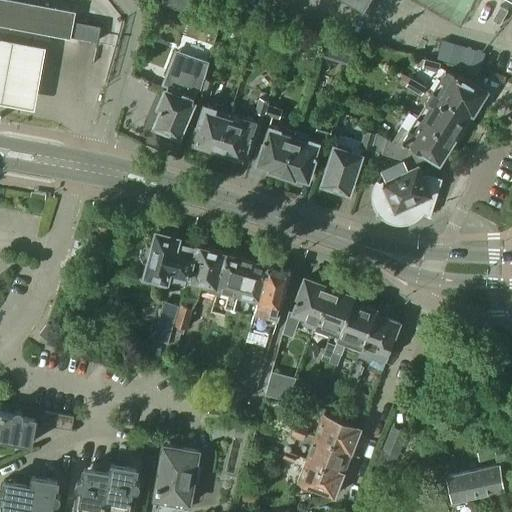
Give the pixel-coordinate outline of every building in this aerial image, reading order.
[(0,0),(0,24),(69,37),(71,38),(71,36),(85,39),(98,41),(101,26),(73,21),(74,12),(76,12),(76,11),(74,10),(16,0),(0,0)] [(177,0),(158,0),(158,5),(175,9),(177,0)] [(328,32),(323,47),(351,56),(355,41),(328,32)] [(44,43),(0,34),(0,99),(33,106),(33,102),(38,75),(42,52),(44,43)] [(443,40),(438,60),(479,71),(485,51),(443,40)] [(199,90),(203,76),(208,60),(207,60),(206,62),(175,50),(164,77),(169,79),(159,105),(162,106),(154,124),(157,125),(156,128),(167,133),(168,131),(179,135),(194,96),(196,89),(199,90)] [(441,64),(425,59),(423,69),(438,73),(441,64)] [(432,91),(432,92),(468,114),(470,111),(473,109),(484,91),(457,75),(457,76),(447,70),(445,71),(439,80),(443,82),(436,93),(432,91)] [(213,79),(203,76),(199,90),(209,93),(213,79)] [(420,96),(425,88),(410,79),(405,87),(420,96)] [(468,114),(432,92),(424,105),(419,102),(412,114),(420,119),(454,141),(460,131),(460,128),(468,114)] [(255,112),(264,114),(267,104),(269,99),(259,96),(255,112)] [(216,152),(229,113),(216,109),(217,107),(202,102),(196,121),(198,121),(192,141),(205,146),(208,149),(216,152)] [(282,108),(267,104),(264,114),(279,118),(282,108)] [(242,117),(229,113),(216,152),(225,155),(229,153),(242,157),(248,138),(250,139),(256,120),(242,115),(242,117)] [(449,150),(454,141),(420,119),(412,132),(403,126),(393,142),(377,132),(372,150),(403,160),(381,169),(385,180),(383,181),(383,182),(377,185),(376,187),(375,190),(374,193),(374,195),(374,198),(374,201),(375,204),(376,206),(377,209),(378,211),(380,213),(382,215),(384,217),(386,219),(388,220),(391,221),(393,222),(396,223),(399,223),(401,223),(404,223),(407,222),(409,221),(412,220),(414,219),(416,217),(418,216),(420,214),(422,211),(423,209),(430,213),(429,215),(430,215),(442,179),(419,171),(418,170),(427,155),(439,162),(445,152),(449,150)] [(331,137),(334,126),(318,122),(315,132),(331,137)] [(281,173),(293,134),(280,130),(281,128),(269,124),(262,144),(263,145),(257,163),(269,167),(272,170),(281,173)] [(372,150),(377,132),(365,129),(361,142),(338,135),(334,147),(333,147),(322,183),(325,184),(326,188),(334,190),(336,188),(349,192),(363,148),(372,150)] [(307,139),(293,134),(281,173),(290,176),(293,174),(306,178),(312,160),(314,160),(321,141),(308,137),(307,139)] [(45,200),(46,193),(31,191),(30,197),(45,200)] [(168,280),(178,239),(176,238),(172,232),(163,230),(159,231),(156,233),(152,246),(147,244),(141,248),(139,256),(143,262),(148,263),(145,277),(167,282),(168,280)] [(215,294),(226,253),(198,246),(188,286),(186,286),(179,311),(175,326),(186,329),(192,308),(197,301),(200,290),(215,294)] [(230,317),(247,259),(240,257),(241,254),(230,252),(229,254),(226,253),(215,294),(217,289),(229,292),(225,307),(226,308),(224,316),(230,317)] [(257,300),(267,267),(268,264),(265,263),(266,261),(255,259),(255,261),(247,259),(230,317),(237,319),(239,311),(241,312),(245,297),(257,300)] [(273,336),(290,272),(282,270),(281,271),(267,267),(257,300),(249,330),(273,336)] [(317,321),(331,286),(322,282),(318,283),(305,278),(293,312),(317,321)] [(352,301),(353,301),(355,297),(342,292),(340,289),(331,286),(317,321),(314,329),(330,335),(332,331),(339,334),(340,334),(352,301)] [(375,314),(376,314),(377,310),(374,309),(373,306),(366,304),(363,305),(353,301),(352,301),(340,334),(339,334),(335,345),(328,363),(337,366),(346,343),(361,348),(375,314)] [(170,342),(175,326),(179,311),(165,308),(157,338),(170,342)] [(396,321),(376,314),(375,314),(361,348),(359,352),(372,357),(368,368),(382,373),(395,337),(393,336),(398,323),(396,321)] [(296,320),(287,317),(282,330),(291,333),(296,320)] [(56,330),(47,323),(40,333),(49,340),(56,330)] [(321,360),(328,363),(335,345),(327,342),(321,360)] [(359,379),(364,366),(355,363),(350,375),(359,379)] [(0,410),(0,437),(31,443),(36,417),(24,415),(24,413),(24,412),(24,411),(23,410),(22,409),(21,409),(20,408),(19,408),(18,408),(16,409),(16,410),(15,411),(14,412),(14,413),(0,410)] [(72,429),(74,415),(45,410),(42,424),(72,429)] [(352,451),(360,427),(323,413),(314,437),(352,451)] [(308,426),(297,421),(294,429),(305,433),(308,426)] [(393,426),(385,446),(399,452),(407,432),(393,426)] [(302,440),(305,433),(294,429),(291,436),(302,440)] [(343,473),(352,451),(314,437),(306,459),(343,473)] [(190,504),(199,450),(163,444),(154,498),(190,504)] [(335,496),(343,473),(306,459),(297,482),(335,496)] [(111,463),(109,471),(102,511),(103,511),(104,509),(121,511),(129,511),(133,489),(135,489),(136,489),(137,489),(138,488),(139,487),(139,486),(140,485),(140,484),(140,483),(139,482),(138,481),(137,480),(136,479),(135,479),(137,468),(111,463)] [(502,489),(498,465),(448,475),(453,499),(502,489)] [(102,511),(109,471),(85,467),(82,478),(81,478),(80,478),(79,479),(78,479),(77,480),(76,481),(76,482),(76,484),(76,485),(77,486),(78,487),(79,487),(80,488),(81,488),(76,511),(102,511)] [(31,476),(30,484),(25,511),(52,511),(54,501),(55,502),(57,501),(58,501),(59,500),(60,500),(60,499),(61,497),(61,496),(60,495),(60,494),(59,493),(58,492),(57,492),(56,492),(58,480),(31,476)] [(0,511),(25,511),(30,484),(5,479),(3,491),(2,491),(1,491),(0,491),(0,500),(0,501),(2,501),(0,509),(0,511)]
